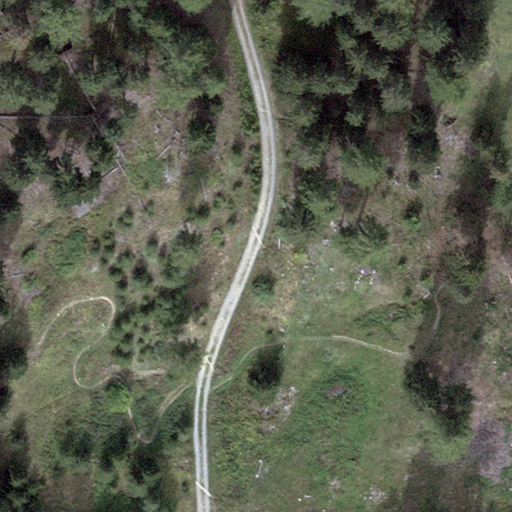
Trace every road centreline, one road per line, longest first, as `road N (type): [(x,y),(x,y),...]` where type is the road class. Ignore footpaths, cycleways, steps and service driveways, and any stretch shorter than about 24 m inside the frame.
road 1 (track): [(249,0),(275,147),(269,211),(210,390)]
road 2 (track): [(210,390),(211,511)]
